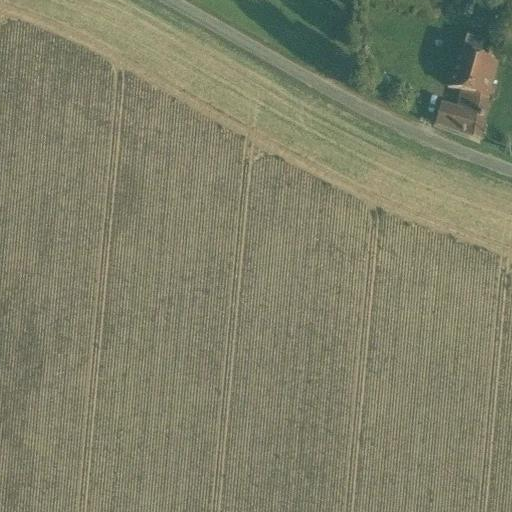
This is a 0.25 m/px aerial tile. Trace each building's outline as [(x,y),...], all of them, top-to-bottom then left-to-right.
[(461,58),(487,65),(492,47),(467,40),(461,58)] [(462,94),(472,97),(487,100),(492,67),(487,65),(461,58),(457,57),(447,90),(462,94)] [(462,94),(460,104),(470,107),(472,97),(462,94)] [(484,121),(487,100),(472,97),(470,107),(460,104),(458,113),(484,121)] [(436,129),(479,145),(482,132),(484,121),(458,113),(442,109),(436,129)]
